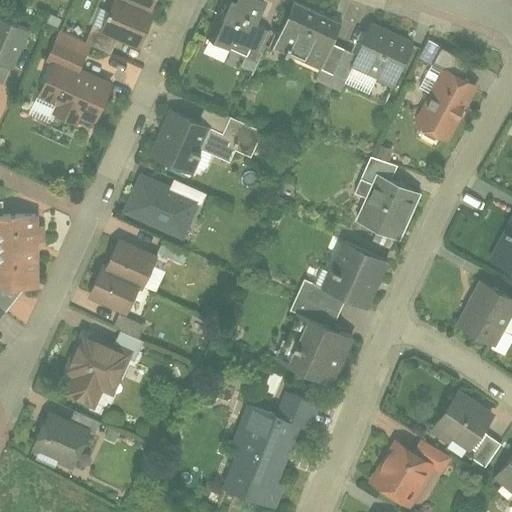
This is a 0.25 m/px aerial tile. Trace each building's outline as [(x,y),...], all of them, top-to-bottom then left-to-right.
[(148,6),(150,0),(111,0),(101,23),(142,41),(156,9),(148,6)] [(219,0),(207,31),(231,41),(233,35),(260,46),(269,22),(257,17),(263,0),(219,0)] [(321,63),(342,17),(303,0),(290,0),(272,41),(321,63)] [(0,58),(13,64),(30,25),(0,12),(0,58)] [(395,81),(417,37),(371,15),(350,59),(395,81)] [(90,42),(58,27),(46,54),(53,57),(38,89),(58,98),(53,107),(75,117),(78,109),(94,117),(113,77),(81,62),(90,42)] [(414,119),(451,138),(482,80),(444,61),(414,119)] [(169,107),(151,151),(198,170),(207,147),(230,156),(235,144),(250,150),(260,124),(230,112),(223,129),(169,107)] [(139,167),(122,208),(184,235),(202,195),(139,167)] [(357,214),(401,233),(421,186),(377,167),(357,214)] [(0,284),(39,284),(38,209),(3,210),(3,197),(0,196),(0,284)] [(511,212),(490,255),(511,267),(511,212)] [(101,260),(88,291),(125,307),(138,278),(144,281),(157,249),(120,232),(107,262),(101,260)] [(320,282),(368,302),(388,255),(340,235),(320,282)] [(453,323),(491,344),(511,303),(511,291),(479,274),(453,323)] [(282,355),(334,378),(355,332),(304,308),(282,355)] [(132,347),(84,325),(64,368),(73,373),(65,390),(94,403),(101,387),(111,392),(132,347)] [(224,483),(272,501),(301,423),(307,426),(317,401),(284,388),(275,410),(245,398),(230,439),(239,442),(224,483)] [(456,388),(432,427),(469,450),(494,411),(456,388)] [(48,404),(30,443),(73,463),(91,424),(48,404)] [(395,433),(368,477),(411,502),(433,465),(443,471),(452,456),(418,435),(413,444),(395,433)] [(511,451),(494,472),(511,487),(511,451)]
